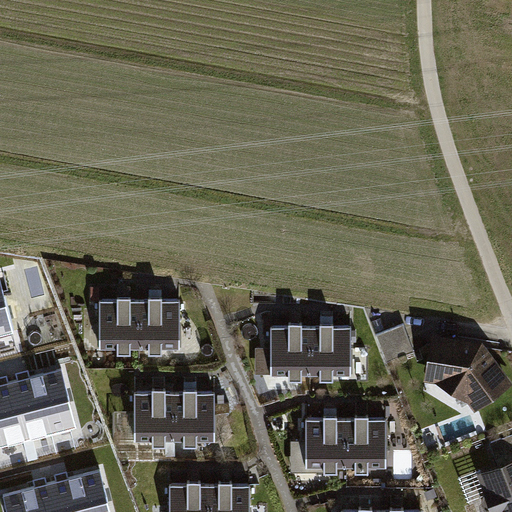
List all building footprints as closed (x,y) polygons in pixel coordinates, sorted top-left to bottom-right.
[(4,275),(0,275),(0,336),(19,331),(4,275)] [(175,303),(95,304),(95,352),(176,351),(175,303)] [(404,324),(376,334),(387,361),(414,351),(404,324)] [(347,330),(267,330),(267,378),(346,379),(347,330)] [(511,383),(484,343),(432,336),(427,382),(440,384),(468,403),(476,413),(511,385),(511,383)] [(64,369),(0,384),(0,445),(78,425),(64,369)] [(210,396),(130,396),(129,445),(209,445),(210,396)] [(382,423),(303,423),(303,471),(382,471),(382,423)] [(511,435),(492,444),(501,466),(511,461),(511,435)] [(511,511),(511,461),(501,466),(478,475),(487,499),(484,501),(488,511),(511,511)] [(111,511),(101,470),(4,494),(8,511),(111,511)] [(244,511),(245,490),(165,489),(164,511),(244,511)]
